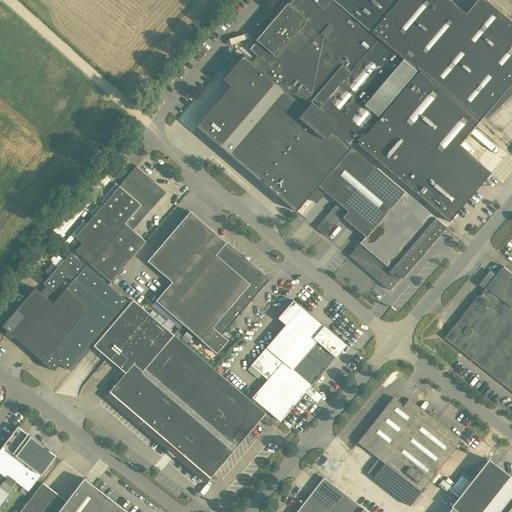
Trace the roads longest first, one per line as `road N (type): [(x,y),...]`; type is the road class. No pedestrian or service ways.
road 1 (unclassified): [(394,341),(138,130)]
road 2 (tertiary): [(251,511),(394,341)]
road 3 (unclassified): [(179,511),(18,388)]
road 4 (unclassified): [(138,130),(0,7)]
road 5 (tertiary): [(394,341),(511,200)]
road 6 (unclassified): [(138,130),(251,0)]
road 7 (unclassified): [(511,435),(394,341)]
